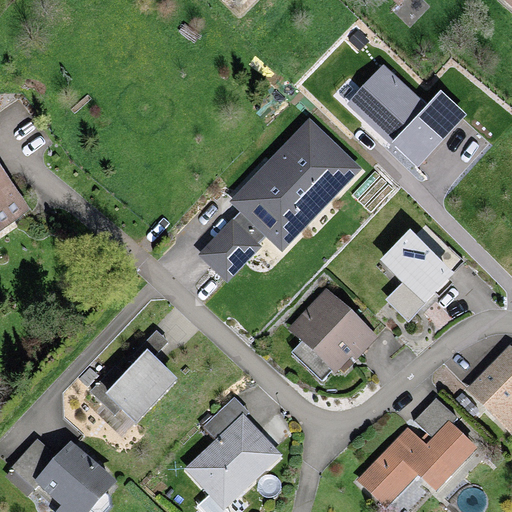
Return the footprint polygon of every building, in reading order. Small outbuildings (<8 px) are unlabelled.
[(385,0),(395,9),(403,0),(385,0)] [(511,0),(499,0),(511,13),(511,0)] [(349,102),(417,165),(465,114),(440,91),(426,106),(383,65),(349,102)] [(350,171),(305,128),(235,200),(244,209),(201,253),(227,278),(269,234),(280,243),(350,171)] [(0,233),(27,215),(2,179),(0,180),(0,233)] [(443,279),(400,237),(373,265),(415,307),(443,279)] [(362,335),(324,297),(288,332),(299,344),(290,354),(317,380),(362,335)] [(511,359),(506,353),(468,392),(509,432),(511,429),(511,359)] [(169,382),(141,355),(100,398),(129,424),(169,382)] [(219,503),(272,454),(228,407),(205,428),(216,439),(186,467),(219,503)] [(404,436),(358,485),(383,508),(417,472),(436,490),(472,451),(449,430),(425,455),(404,436)] [(74,511),(101,484),(63,448),(52,460),(34,443),(5,475),(24,493),(31,486),(55,507),(50,511),(74,511)]
